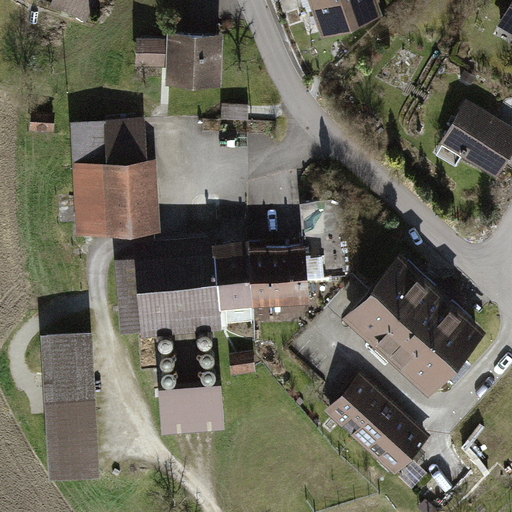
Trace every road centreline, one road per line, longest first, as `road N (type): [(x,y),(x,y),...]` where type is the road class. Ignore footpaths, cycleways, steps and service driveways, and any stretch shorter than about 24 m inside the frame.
road 1 (track): [(206,511),(156,456),(109,335),(102,236),(200,231),(195,167),(309,152),(324,129)]
road 2 (residential): [(256,0),(294,88),(324,129),(483,272)]
